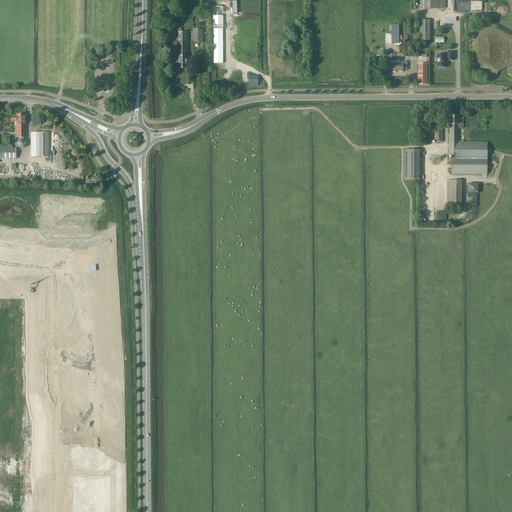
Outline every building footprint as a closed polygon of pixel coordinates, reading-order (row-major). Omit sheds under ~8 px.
[(174,16),(173,0),(165,0),(166,16),(174,16)] [(443,0),(418,0),(419,9),(444,9),(443,0)] [(222,30),(223,30),(223,7),(213,7),(213,30),(214,30),(214,63),(223,63),(222,30)] [(419,40),(429,40),(429,21),(419,21),(419,40)] [(511,29),(496,22),(471,36),(472,64),(496,78),(497,78),(497,72),(508,65),(508,74),(511,76),(511,29)] [(193,42),(203,42),(203,30),(193,30),(193,42)] [(178,42),(187,42),(187,33),(178,33),(178,42)] [(178,69),(187,69),(187,42),(178,42),(178,69)] [(453,53),(447,53),(447,56),(445,56),(445,55),(437,55),(437,68),(445,67),(445,60),(447,60),(447,61),(453,60),(453,53)] [(402,64),(391,64),(391,72),(403,72),(403,70),(407,70),(407,62),(402,62),(402,64)] [(427,64),(419,64),(418,84),(427,84),(427,64)] [(258,86),(258,82),(258,76),(249,76),(249,86),(258,86)] [(24,137),(26,137),(26,114),(17,114),(17,116),(13,116),(13,122),(17,122),(17,137),(19,137),(19,139),(19,140),(16,144),(19,148),(24,148),(26,144),(24,140),(24,137)] [(464,143),(459,143),(459,137),(459,135),(458,135),(458,128),(463,128),(463,123),(458,123),(458,117),(449,117),(449,119),(447,119),(447,122),(450,122),(449,137),(449,156),(452,156),(452,174),(487,174),(487,143),(464,143)] [(435,143),(443,142),(442,124),(434,125),(435,143)] [(31,157),(41,157),(48,157),(48,133),(31,133),(31,157)] [(13,148),(0,147),(0,158),(15,158),(15,149),(13,149),(13,148)] [(405,181),(420,181),(420,151),(405,151),(405,181)] [(448,181),(448,207),(460,207),(460,181),(448,181)] [(468,184),(468,194),(478,194),(478,184),(468,184)]
